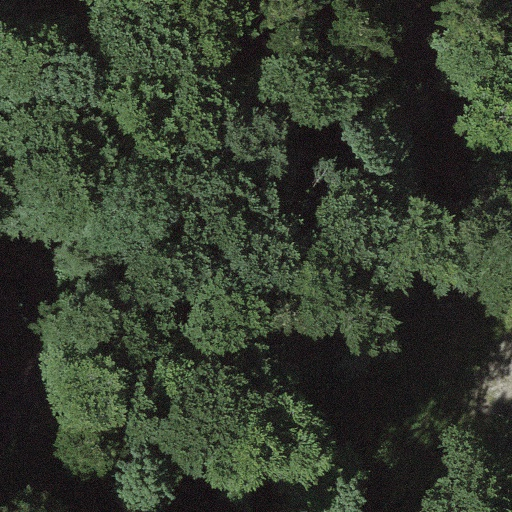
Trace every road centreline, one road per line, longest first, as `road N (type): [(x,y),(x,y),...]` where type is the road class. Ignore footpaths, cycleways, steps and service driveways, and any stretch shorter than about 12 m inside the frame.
road 1 (track): [(0,43),(20,82),(19,393),(0,419)]
road 2 (track): [(391,0),(413,19),(498,142),(511,184)]
